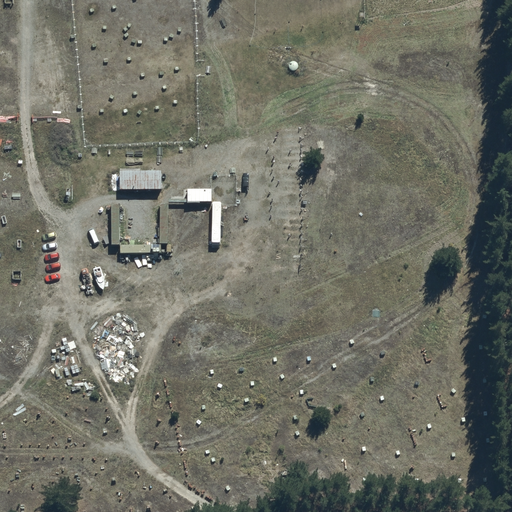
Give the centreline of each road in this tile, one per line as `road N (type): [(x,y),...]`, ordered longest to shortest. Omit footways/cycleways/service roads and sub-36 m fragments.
road 1 (track): [(9,416),(75,335),(182,233),(255,130),(342,86),(384,89),(440,121),(470,165),(474,216),(455,277),(424,305),(219,434),(165,448),(104,439)]
road 2 (track): [(81,329),(84,272),(48,0)]
road 3 (track): [(219,511),(0,381)]
road 4 (track): [(214,0),(287,55),(384,89)]
